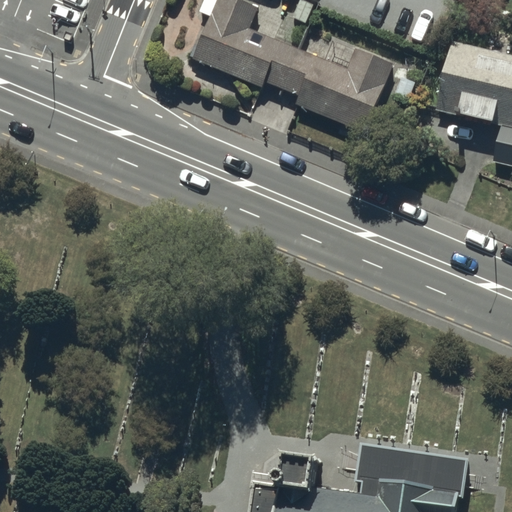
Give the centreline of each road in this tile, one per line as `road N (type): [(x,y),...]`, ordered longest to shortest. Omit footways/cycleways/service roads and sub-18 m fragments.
road 1 (secondary): [(86,119),(511,296)]
road 2 (residential): [(134,0),(86,119)]
